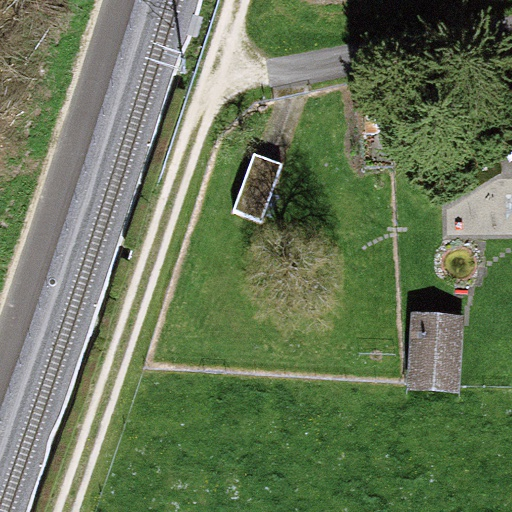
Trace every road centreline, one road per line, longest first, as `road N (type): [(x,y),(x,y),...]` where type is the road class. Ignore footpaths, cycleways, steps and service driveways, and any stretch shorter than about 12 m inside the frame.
road 1 (track): [(68,511),(217,73)]
road 2 (track): [(119,0),(0,357)]
